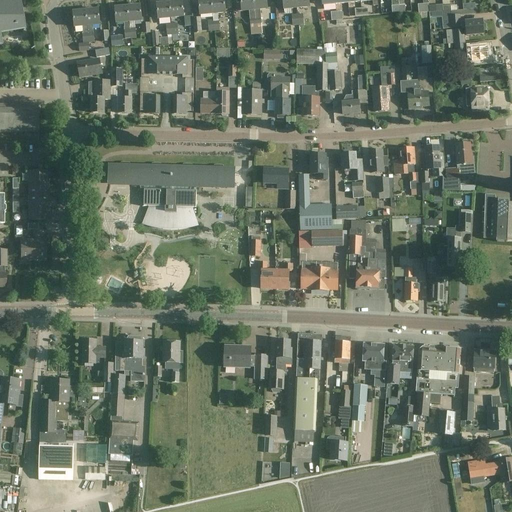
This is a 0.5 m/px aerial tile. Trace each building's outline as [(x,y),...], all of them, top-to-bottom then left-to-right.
[(0,0),(0,32),(22,29),(20,15),(17,16),(17,8),(17,0),(0,0)] [(213,14),(211,0),(204,0),(198,1),(200,15),(213,14)] [(211,0),(213,14),(213,22),(218,22),(217,14),(225,13),(224,0),(211,0)] [(255,17),(253,0),(240,0),(241,4),(236,4),(237,12),(249,11),(250,18),(255,17)] [(261,17),(260,10),(268,9),(266,0),(253,0),(255,17),(261,17)] [(297,9),(295,0),(283,0),(284,10),(297,9)] [(295,0),(297,9),(310,8),(308,0),(295,0)] [(169,3),(171,18),(184,17),(182,2),(169,3)] [(171,18),(169,3),(156,4),(158,19),(171,18)] [(127,7),(129,22),(141,21),(140,6),(127,7)] [(129,22),(127,7),(115,8),(116,23),(124,22),(124,30),(129,30),(129,22)] [(92,32),(91,25),(99,25),(98,9),(85,11),(87,33),(92,32)] [(87,33),(85,11),(73,12),(74,27),(82,26),(83,33),(87,33)] [(461,16),(460,16),(451,17),(444,17),(442,18),(443,29),(452,28),(462,27),(462,22),(461,16)] [(202,33),(200,18),(192,19),(194,34),(202,33)] [(449,44),(454,44),(465,43),(464,36),(484,34),(483,31),(486,30),(486,25),(483,24),(483,21),(462,22),(462,27),(462,30),(448,31),(449,44)] [(150,34),(150,23),(142,24),(142,34),(150,34)] [(109,42),(108,31),(100,32),(101,42),(109,42)] [(111,48),(123,46),(122,36),(110,37),(111,48)] [(332,39),(320,39),(320,48),(332,48),(332,39)] [(466,57),(465,43),(454,44),(456,58),(466,57)] [(79,53),(89,52),(88,44),(78,45),(79,53)] [(422,47),(422,64),(432,64),(431,46),(422,47)] [(487,48),(470,49),(471,63),(488,61),(487,48)] [(96,58),(109,56),(108,50),(95,52),(96,58)] [(297,63),(317,64),(325,64),(325,54),(325,51),(297,50),(297,51),(297,63)] [(274,59),(274,51),(264,51),(264,59),(274,59)] [(398,62),(407,61),(406,53),(398,54),(398,62)] [(328,64),(336,63),(336,54),(325,54),(325,64),(328,64)] [(148,75),(160,75),(160,58),(148,58),(148,60),(142,60),(141,60),(141,79),(149,79),(149,78),(148,78),(148,75)] [(160,75),(174,75),(175,58),(160,58),(160,75)] [(187,58),(175,58),(174,75),(185,75),(185,79),(193,80),(193,61),(186,61),(187,58)] [(102,73),(99,59),(78,63),(80,77),(102,73)] [(327,91),(328,64),(325,64),(317,64),(317,91),(327,91)] [(395,86),(393,65),(387,65),(388,76),(387,76),(387,82),(388,87),(388,86),(395,86)] [(237,78),(237,67),(229,67),(229,78),(237,78)] [(401,68),(403,82),(412,81),(411,67),(410,67),(402,68),(401,68)] [(122,88),(122,70),(111,70),(111,88),(122,88)] [(420,107),(429,106),(428,94),(433,94),(432,81),(428,82),(427,70),(417,71),(418,83),(400,84),(400,96),(407,95),(408,110),(414,109),(420,109),(420,107)] [(480,83),(496,82),(496,74),(492,74),(492,70),(480,70),(480,83)] [(329,73),(330,91),(341,90),(340,72),(329,73)] [(268,76),(267,80),(269,82),(271,82),(271,91),(273,91),(273,101),(276,101),(275,115),(276,116),(276,119),(283,119),(283,116),(288,116),(289,101),(287,101),(288,95),(289,95),(289,78),(275,78),(276,76),(274,74),(270,74),(268,76)] [(90,99),(90,113),(103,113),(104,100),(109,100),(109,82),(94,82),(94,92),(89,92),(89,99),(90,99)] [(389,100),(388,86),(388,87),(387,82),(382,82),(383,88),(373,89),(375,113),(389,112),(388,100),(389,100)] [(311,104),(318,104),(318,98),(317,98),(317,93),(315,93),(315,87),(302,87),(302,98),(298,98),(298,106),(302,106),(311,106),(311,104)] [(466,91),(466,96),(467,107),(472,106),(472,110),(485,109),(485,106),(488,105),(487,90),(483,90),(483,89),(476,89),(476,88),(471,88),(471,91),(466,91)] [(260,116),(261,91),(243,91),(242,115),(260,116)] [(125,99),(118,99),(117,113),(130,113),(131,92),(125,92),(125,99)] [(147,92),(139,92),(139,111),(146,111),(146,114),(158,114),(158,96),(147,96),(147,93),(147,92)] [(351,92),(352,96),(346,96),(342,104),(342,115),(359,114),(358,105),(367,104),(366,92),(351,92)] [(192,102),(192,93),(184,93),(185,93),(185,97),(173,97),(173,114),(185,114),(185,111),(191,112),(192,112),(192,102)] [(200,114),(215,114),(215,93),(203,93),(203,101),(200,101),(200,114)] [(228,93),(215,93),(215,114),(215,115),(221,115),(222,117),(226,117),(227,115),(228,115),(228,93)] [(318,116),(318,104),(311,104),(311,106),(302,106),(302,116),(318,116)] [(0,223),(4,224),(4,211),(6,210),(6,205),(4,204),(4,194),(0,193),(0,131),(37,132),(37,105),(0,105),(0,223)] [(465,174),(464,164),(472,164),(470,144),(469,144),(468,142),(467,141),(463,141),(462,142),(462,144),(456,145),(454,146),(454,153),(457,153),(458,168),(446,169),(446,170),(443,170),(443,185),(460,184),(459,174),(465,174)] [(425,147),(427,170),(440,169),(438,146),(425,147)] [(399,149),(400,164),(394,164),(394,176),(408,175),(408,173),(410,173),(410,165),(415,165),(413,148),(399,149)] [(369,152),(371,174),(384,173),(383,167),(388,166),(387,158),(383,158),(382,151),(369,152)] [(362,162),(356,162),(355,162),(354,153),(341,154),(342,171),(351,170),(351,183),(363,182),(362,162)] [(326,160),(326,155),(311,155),(311,175),(319,175),(319,181),(328,180),(328,160),(326,160)] [(233,189),(234,170),(224,170),(223,169),(222,168),(223,166),(221,166),(219,166),(218,166),(216,166),(215,166),(213,166),(214,168),(213,169),(211,170),(193,169),(192,168),(191,167),(191,165),(190,165),(189,165),(187,165),(185,165),(184,165),(182,165),(182,167),(182,168),(180,168),(162,168),(160,167),(160,166),(160,164),(159,164),(158,164),(156,164),(154,164),(153,164),(151,164),(151,166),(151,167),(149,167),(131,167),(129,166),(129,165),(129,163),(125,163),(121,163),(121,164),(121,165),(119,166),(109,166),(108,185),(140,186),(139,203),(145,203),(140,219),(150,223),(158,225),(166,225),(174,225),(182,224),(191,221),(188,205),(192,205),(192,188),(233,189)] [(29,183),(49,183),(49,171),(29,171),(29,183)] [(287,190),(287,171),(263,171),(263,184),(277,184),(277,190),(287,190)] [(422,184),(429,184),(428,172),(421,173),(422,184)] [(342,221),(339,221),(337,222),(337,220),(336,208),(336,207),(332,208),(332,205),(310,206),(309,176),(299,176),(301,231),(343,231),(342,221)] [(388,185),(390,185),(389,179),(388,179),(377,180),(378,195),(379,195),(379,200),(389,199),(389,194),(388,185)] [(49,183),(29,183),(29,195),(49,195),(49,183)] [(353,199),(364,199),(363,192),(362,184),(351,185),(352,193),(353,193),(353,199)] [(295,210),(296,192),(285,191),(285,209),(295,210)] [(409,199),(417,199),(418,191),(409,191),(409,199)] [(49,195),(29,195),(29,207),(49,207),(49,195)] [(485,195),(483,239),(496,239),(496,242),(507,243),(507,240),(511,240),(511,203),(508,203),(509,200),(498,200),(498,202),(495,202),(495,195),(485,195)] [(49,207),(29,207),(29,220),(49,220),(49,207)] [(366,207),(336,208),(337,220),(366,219),(366,207)] [(456,227),(455,236),(455,240),(449,239),(448,266),(450,267),(452,269),(456,269),(458,267),(460,267),(460,260),(462,260),(462,250),(460,250),(461,234),(471,235),(471,216),(461,216),(461,227),(456,227)] [(405,220),(392,220),(392,233),(405,232),(405,220)] [(375,244),(366,243),(367,230),(351,229),(349,281),(357,281),(357,289),(384,291),(386,253),(375,253),(375,244)] [(343,248),(343,232),(299,233),(300,250),(312,250),(312,248),(343,248)] [(33,260),(33,240),(20,240),(20,260),(33,260)] [(33,240),(33,260),(46,260),(45,240),(33,240)] [(251,242),(250,258),(261,258),(261,242),(251,242)] [(302,290),(309,291),(310,263),(305,263),(305,255),(300,255),(299,267),(302,267),(302,290)] [(310,263),(309,291),(330,291),(330,290),(338,290),(339,263),(310,263)] [(262,290),(275,290),(276,272),(265,272),(266,264),(259,264),(259,272),(262,272),(262,290)] [(276,272),(275,290),(289,290),(289,272),(293,272),(293,264),(285,264),(285,272),(276,272)] [(435,284),(435,280),(435,276),(434,276),(434,265),(427,265),(427,275),(429,275),(429,284),(435,284)] [(406,278),(405,284),(405,300),(418,301),(418,292),(420,292),(420,285),(415,285),(415,279),(412,279),(412,269),(399,269),(399,277),(406,278)] [(435,280),(435,284),(435,285),(433,285),(432,302),(444,302),(445,295),(446,295),(446,285),(444,285),(444,281),(435,280)] [(127,341),(125,341),(125,343),(116,343),(115,372),(124,372),(125,358),(142,358),(145,358),(145,349),(143,349),(143,341),(141,341),(141,340),(140,336),(129,336),(127,340),(127,341)] [(105,357),(105,348),(95,348),(95,341),(84,340),(84,364),(95,364),(95,363),(99,363),(99,357),(105,357)] [(182,350),(178,350),(179,340),(162,340),(162,362),(164,362),(164,370),(172,370),(172,373),(178,373),(178,362),(181,362),(182,350)] [(270,389),(272,389),(274,393),(280,393),(282,389),(283,390),(284,372),(285,372),(285,365),(292,365),(293,348),(291,348),(291,341),(278,340),(277,358),(279,358),(278,372),(271,371),(270,389)] [(313,444),(313,432),(315,387),(317,387),(318,370),(320,370),(321,342),(320,342),(320,341),(307,340),(307,342),(298,341),(297,380),(295,380),(292,443),(313,444)] [(336,343),(335,343),(334,359),(334,363),(349,364),(350,343),(349,343),(349,342),(343,341),(343,343),(341,343),(341,341),(336,341),(336,343)] [(365,370),(371,370),(371,376),(375,376),(374,388),(384,388),(385,372),(386,372),(386,363),(382,362),(383,345),(364,344),(363,361),(365,362),(365,370)] [(228,348),(226,348),(226,357),(224,357),(224,365),(226,365),(226,367),(251,368),(251,363),(254,363),(254,356),(251,356),(251,348),(234,348),(234,346),(228,346),(228,348)] [(394,361),(394,366),(389,365),(388,384),(399,385),(400,372),(399,372),(400,366),(402,366),(402,361),(400,361),(400,357),(404,357),(404,346),(394,346),(394,351),(393,361),(394,361)] [(413,347),(404,346),(404,357),(400,357),(400,361),(402,361),(402,366),(400,366),(399,372),(400,372),(412,373),(412,362),(413,347)] [(416,393),(418,394),(440,395),(455,396),(455,389),(458,389),(461,350),(442,348),(442,350),(423,348),(418,352),(416,393)] [(474,368),(473,373),(486,373),(486,368),(494,369),(495,352),(489,352),(489,350),(487,349),(486,349),(484,349),(482,349),(480,350),(480,351),(474,351),(473,368),(474,368)] [(256,356),(255,380),(266,380),(267,356),(256,356)] [(142,358),(125,358),(124,372),(131,372),(131,382),(144,382),(144,367),(142,367),(142,358)] [(103,372),(103,376),(103,383),(111,383),(112,364),(103,364),(103,372)] [(112,394),(113,394),(111,420),(124,420),(126,375),(113,374),(113,383),(112,394)] [(340,396),(340,407),(349,407),(349,404),(348,404),(351,375),(342,374),(341,390),(340,396)] [(464,377),(463,395),(474,395),(475,377),(464,377)] [(10,392),(9,405),(17,406),(22,406),(23,397),(18,396),(20,381),(3,379),(2,391),(10,392)] [(68,403),(68,398),(74,398),(74,388),(68,388),(69,381),(52,381),(51,402),(41,402),(40,435),(56,435),(57,431),(57,422),(67,422),(68,403)] [(91,394),(112,394),(113,383),(111,383),(103,383),(103,384),(104,384),(104,389),(91,389),(91,394)] [(475,393),(486,392),(486,384),(474,385),(475,393)] [(363,422),(364,407),(366,407),(367,387),(354,386),(351,421),(363,422)] [(0,390),(0,425),(2,426),(4,404),(9,405),(10,392),(2,391),(0,391),(0,390)] [(440,403),(440,395),(418,394),(416,416),(428,417),(429,402),(440,403)] [(474,395),(463,395),(462,421),(472,421),(474,395)] [(491,398),(492,410),(486,411),(487,432),(505,431),(503,410),(499,410),(498,397),(491,398)] [(415,407),(405,406),(403,426),(413,427),(415,407)] [(452,436),(454,414),(437,412),(436,420),(439,420),(438,435),(445,435),(452,436)] [(277,437),(277,417),(265,417),(264,437),(277,437)] [(109,439),(110,439),(109,455),(132,457),(133,441),(138,442),(139,423),(111,421),(109,439)] [(23,444),(25,430),(13,429),(12,443),(23,444)] [(40,435),(40,444),(66,445),(66,431),(57,431),(56,435),(40,435)] [(396,446),(406,446),(406,434),(396,433),(396,446)] [(345,460),(346,442),(344,442),(344,437),(326,437),(325,449),(330,449),(330,459),(345,460)] [(265,438),(264,453),(273,454),(273,439),(265,438)] [(389,451),(390,438),(381,438),(381,450),(389,451)] [(40,444),(39,481),(73,481),(74,445),(66,445),(40,444)] [(511,459),(497,462),(498,464),(499,475),(500,484),(511,482),(511,459)] [(499,475),(498,464),(484,466),(483,460),(467,463),(471,485),(484,483),(483,477),(499,475)] [(102,476),(102,462),(82,462),(82,476),(102,476)] [(280,464),(280,472),(280,480),(289,478),(289,472),(290,464),(280,464)] [(270,476),(270,465),(259,465),(259,476),(270,476)]
